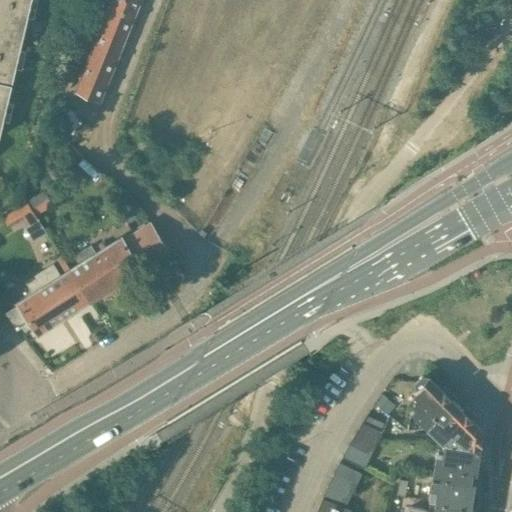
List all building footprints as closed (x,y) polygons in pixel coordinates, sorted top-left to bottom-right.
[(0,0),(0,24),(26,31),(32,0),(0,0)] [(113,0),(109,9),(132,18),(139,0),(113,0)] [(100,98),(132,18),(109,9),(78,88),(100,98)] [(0,24),(0,79),(13,83),(26,31),(0,24)] [(168,30),(156,60),(167,64),(179,35),(168,30)] [(0,135),(1,136),(13,83),(0,79),(0,135)] [(95,180),(101,173),(94,167),(84,157),(78,163),(89,174),(95,180)] [(37,214),(54,204),(46,191),(29,201),(37,214)] [(37,214),(29,201),(4,217),(10,226),(24,216),(30,224),(39,218),(37,214)] [(124,216),(129,223),(139,217),(134,210),(124,216)] [(91,300),(157,258),(139,229),(124,238),(123,237),(97,253),(91,244),(79,252),(84,261),(71,269),(91,300)] [(21,304),(9,312),(18,327),(23,323),(26,328),(34,323),(40,333),(91,300),(71,269),(61,276),(53,263),(30,277),(35,284),(29,287),(33,293),(20,302),(21,304)] [(0,296),(0,307),(0,308),(9,303),(4,294),(0,296)] [(416,406),(413,409),(428,424),(436,415),(441,415),(446,410),(449,413),(462,402),(454,394),(456,392),(447,382),(444,385),(432,373),(422,375),(417,382),(418,389),(416,392),(414,402),(416,406)] [(388,414),(395,405),(383,394),(375,403),(388,414)] [(444,439),(446,440),(481,446),(484,426),(476,415),(479,413),(469,403),(466,406),(462,402),(449,413),(446,410),(441,415),(436,415),(428,424),(428,428),(434,434),(438,435),(439,434),(444,439)] [(355,433),(382,445),(387,433),(363,422),(355,433)] [(349,444),(376,457),(382,445),(355,433),(351,440),(349,444)] [(481,446),(446,440),(444,452),(438,451),(434,476),(454,479),(456,466),(477,470),(479,460),(482,458),(484,451),(480,447),(481,446)] [(342,456),(371,469),(376,457),(349,444),(342,456)] [(334,472),(364,485),(369,473),(340,460),(334,472)] [(433,486),(430,500),(471,507),(471,504),(475,503),(477,495),(474,491),(477,470),(456,466),(454,479),(434,476),(433,486)] [(329,484),(358,497),(364,485),(334,472),(330,481),(329,484)] [(323,497),(353,509),(358,497),(329,484),(326,490),(323,497)] [(352,511),(353,509),(323,497),(319,509),(317,511),(352,511)] [(409,507),(408,511),(474,511),(470,508),(471,507),(430,500),(429,510),(409,507)]
